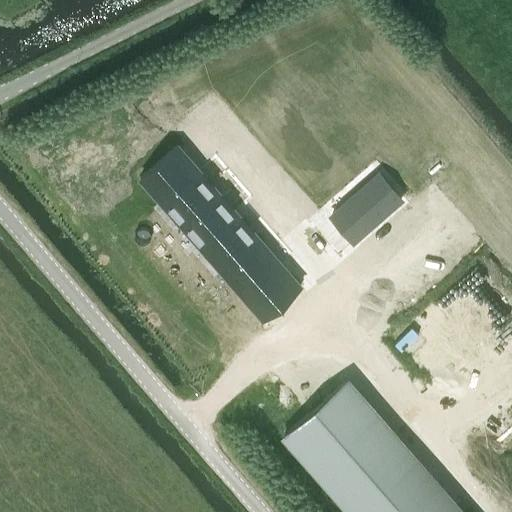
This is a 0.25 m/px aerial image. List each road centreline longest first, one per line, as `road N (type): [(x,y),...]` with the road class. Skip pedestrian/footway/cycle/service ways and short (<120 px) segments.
road 1 (tertiary): [(258,511),(0,212)]
road 2 (unclassified): [(0,95),(193,0)]
